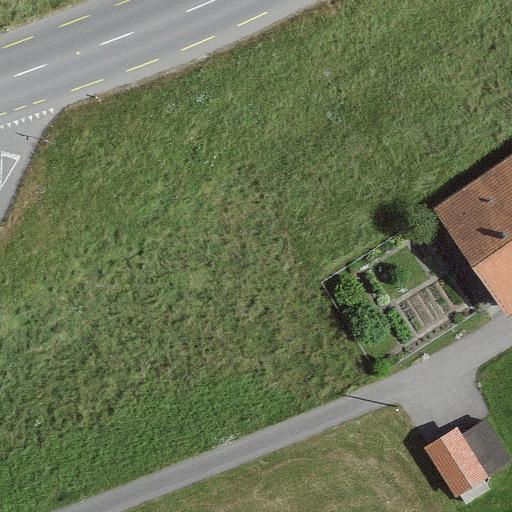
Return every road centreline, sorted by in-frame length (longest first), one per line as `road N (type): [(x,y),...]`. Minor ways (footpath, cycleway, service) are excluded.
road 1 (residential): [(68,511),(511,330)]
road 2 (secondary): [(0,82),(216,0)]
